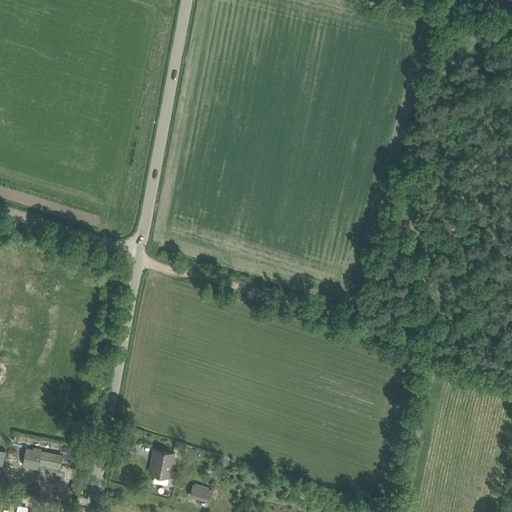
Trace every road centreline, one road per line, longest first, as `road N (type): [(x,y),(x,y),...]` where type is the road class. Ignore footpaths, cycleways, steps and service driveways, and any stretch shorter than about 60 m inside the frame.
road 1 (track): [(511,372),(139,256)]
road 2 (unclassified): [(139,256),(188,0)]
road 3 (unclassified): [(91,511),(139,256)]
road 4 (unclassified): [(139,256),(0,212)]
